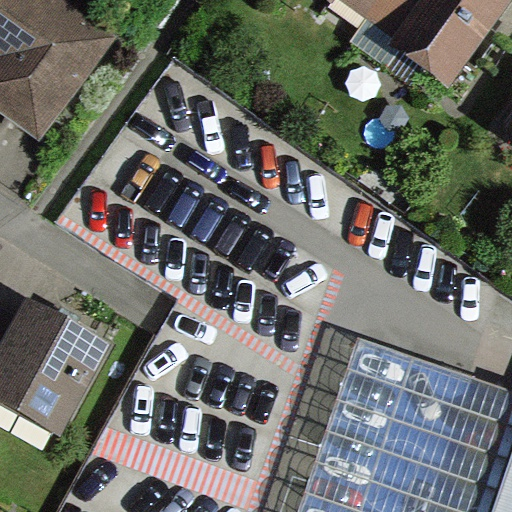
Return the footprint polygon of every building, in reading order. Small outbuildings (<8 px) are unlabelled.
[(117,40),(60,0),(0,0),(0,115),(42,146),(117,40)] [(368,23),(383,0),(319,0),(335,11),(340,4),(368,23)] [(511,0),(383,0),(368,23),(396,41),(386,54),(448,98),(511,8),(511,0)] [(109,350),(28,305),(0,354),(0,409),(58,441),(109,350)] [(0,339),(13,317),(0,310),(0,339)] [(489,511),(511,446),(511,397),(355,344),(296,511),(489,511)] [(511,511),(511,446),(489,511),(511,511)]
